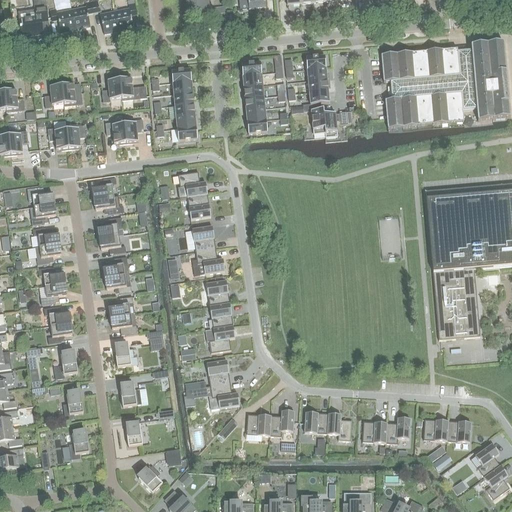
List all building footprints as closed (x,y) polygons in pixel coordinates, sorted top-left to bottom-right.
[(185,0),(186,10),(189,9),(190,15),(198,14),(198,17),(209,16),(207,1),(207,0),(185,0)] [(238,0),(239,11),(237,11),(237,12),(248,11),(265,9),(264,0),(238,0)] [(47,23),(46,8),(45,1),(33,3),(35,12),(18,14),(21,37),(28,36),(29,38),(43,36),(41,24),(47,23)] [(114,14),(118,32),(126,31),(126,32),(133,31),(131,18),(137,16),(134,5),(134,1),(127,2),(128,6),(129,11),(118,13),(114,14)] [(91,3),(93,15),(99,14),(97,2),(91,3)] [(71,12),(75,31),(82,29),(83,30),(90,29),(87,16),(93,15),(91,3),(84,5),(85,9),(71,12)] [(75,31),(71,12),(56,15),(55,11),(49,12),(51,23),(58,22),(60,35),(67,34),(67,32),(75,31)] [(118,32),(114,14),(100,17),(104,36),(111,35),(111,34),(118,32)] [(383,84),(389,84),(390,89),(387,89),(387,93),(387,97),(390,97),(391,102),(384,103),(387,130),(387,132),(402,130),(418,129),(433,128),(448,126),(463,125),(477,124),(482,123),(509,121),(508,106),(507,91),(505,75),(504,60),(502,45),(475,47),(470,48),(471,53),(465,53),(456,54),(456,51),(441,53),(426,54),(411,55),(396,56),(380,58),(383,84)] [(305,60),(306,72),(325,70),(325,71),(326,71),(325,61),(324,61),(324,58),(305,60)] [(241,79),(242,79),(261,77),(260,65),(241,67),(241,69),(240,70),(241,79)] [(325,70),(306,72),(308,84),(326,82),(325,71),(325,70)] [(191,84),(192,84),(191,75),(190,75),(190,72),(171,74),(172,86),(191,84)] [(262,88),(261,77),(242,79),(243,90),(262,88)] [(132,90),(131,81),(127,81),(127,80),(119,81),(121,101),(121,103),(140,102),(139,90),(132,90)] [(121,101),(119,81),(107,82),(108,92),(102,93),(103,105),(110,105),(110,102),(121,101)] [(327,93),(326,82),(308,84),(309,95),(327,93)] [(192,95),(191,84),(172,86),(173,97),(192,95)] [(52,108),(63,107),(61,86),(49,88),(51,98),(44,99),(45,111),(52,110),(52,108)] [(61,86),(63,107),(63,109),(82,107),(81,95),(74,96),(73,86),(69,87),(69,86),(61,86)] [(262,88),(243,90),(244,102),(263,100),(262,88)] [(23,101),(16,102),(15,92),(11,93),(11,91),(3,92),(5,113),(5,115),(24,113),(23,101)] [(309,95),(310,106),(310,107),(316,106),(328,105),(327,93),(309,95)] [(174,109),(193,107),(192,95),(173,97),(174,109)] [(265,111),(263,100),(244,102),(246,113),(265,111)] [(310,106),(302,107),(302,108),(303,114),(310,114),(310,113),(316,112),(316,106),(310,107),(310,106)] [(175,120),(195,118),(193,107),(174,109),(175,120)] [(246,113),(247,125),(266,123),(265,111),(246,113)] [(316,112),(310,113),(310,114),(313,137),(324,136),(323,117),(322,112),(316,112)] [(334,115),(323,117),(324,136),(324,140),(337,139),(335,124),(339,123),(339,127),(347,127),(345,114),(338,115),(339,117),(334,117),(334,115)] [(177,132),(196,130),(195,118),(175,120),(177,132)] [(135,125),(124,126),(126,147),(138,145),(137,135),(143,134),(142,122),(135,123),(135,125)] [(266,123),(247,125),(248,137),(267,135),(266,123)] [(118,147),(126,147),(124,126),(124,124),(105,126),(106,138),(113,137),(114,147),(118,146),(118,147)] [(68,152),(80,151),(79,141),(86,140),(84,128),(77,129),(77,126),(66,127),(66,130),(66,132),(68,152)] [(61,153),(68,152),(66,132),(66,130),(47,132),(48,144),(55,143),(56,152),(60,152),(61,153)] [(196,130),(177,132),(178,144),(197,142),(196,130)] [(20,137),(9,138),(11,158),(22,157),(21,146),(28,146),(27,134),(19,134),(20,137)] [(0,158),(3,158),(3,159),(11,158),(9,138),(8,136),(0,136),(0,158)] [(185,189),(187,200),(207,197),(205,185),(200,185),(199,182),(199,178),(198,178),(198,174),(178,177),(180,190),(185,189)] [(511,186),(426,194),(439,343),(481,340),(475,272),(511,268),(511,186)] [(113,199),(112,187),(103,188),(92,190),(93,201),(113,199)] [(160,190),(162,202),(169,201),(167,188),(160,190)] [(33,203),(33,210),(54,207),(52,195),(40,197),(39,190),(27,192),(28,204),(33,203)] [(210,212),(207,197),(187,200),(190,222),(211,219),(210,216),(210,212)] [(115,210),(113,199),(93,201),(95,213),(107,211),(115,210)] [(169,205),(159,207),(160,216),(170,214),(169,205)] [(55,218),(54,207),(33,210),(35,221),(43,220),(55,218)] [(124,215),(123,209),(115,210),(107,211),(108,217),(124,215)] [(97,229),(99,241),(119,238),(123,237),(121,220),(108,222),(109,228),(97,229)] [(192,231),(195,255),(215,252),(212,228),(192,231)] [(46,237),(45,231),(32,232),(33,239),(38,238),(37,238),(46,237)] [(172,232),(164,233),(166,241),(173,240),(172,232)] [(59,246),(58,235),(46,237),(37,238),(38,238),(39,249),(59,246)] [(120,249),(119,238),(99,241),(100,252),(112,251),(120,250),(120,249)] [(61,258),(59,246),(39,249),(39,250),(35,250),(37,267),(50,266),(49,259),(61,258)] [(126,255),(125,249),(120,249),(120,250),(112,251),(113,257),(126,255)] [(224,270),(223,262),(217,262),(215,252),(195,255),(199,277),(204,277),(205,277),(225,274),(224,270)] [(103,269),(104,280),(128,277),(127,266),(126,260),(114,261),(115,268),(103,269)] [(176,262),(168,263),(170,282),(179,281),(176,262)] [(51,276),(50,270),(38,272),(39,278),(43,278),(43,277),(51,276)] [(65,286),(63,275),(51,276),(43,277),(43,278),(45,289),(65,286)] [(128,277),(104,280),(106,292),(118,290),(119,296),(131,294),(130,288),(128,277)] [(145,280),(147,292),(155,291),(154,279),(145,280)] [(206,286),(209,309),(230,306),(226,283),(224,284),(224,279),(215,280),(215,285),(206,286)] [(54,299),(66,297),(65,286),(45,289),(46,300),(54,299)] [(176,288),(169,289),(171,301),(178,300),(176,288)] [(55,305),(54,299),(46,300),(40,301),(41,307),(55,305)] [(130,317),(130,318),(134,317),(132,299),(119,301),(120,307),(108,309),(110,320),(130,317)] [(209,309),(213,332),(233,329),(232,322),(230,306),(209,309)] [(57,316),(56,310),(44,311),(44,318),(49,317),(57,316)] [(70,326),(69,314),(57,316),(49,317),(50,328),(70,326)] [(189,315),(182,316),(183,326),(191,325),(189,315)] [(137,336),(136,328),(134,317),(130,318),(130,317),(110,320),(111,331),(123,330),(124,338),(137,336)] [(72,337),(70,326),(50,328),(52,340),(60,339),(72,337)] [(155,327),(156,334),(162,334),(163,333),(162,326),(155,327)] [(233,329),(213,332),(215,343),(209,343),(211,356),(231,353),(230,349),(230,345),(229,341),(235,341),(233,329)] [(117,352),(114,353),(117,370),(131,368),(130,359),(128,348),(126,349),(126,347),(126,346),(115,348),(116,348),(117,352)] [(25,353),(26,360),(40,358),(39,351),(25,353)] [(182,363),(188,362),(195,361),(194,351),(186,352),(180,353),(182,363)] [(60,358),(62,368),(54,370),(55,382),(64,381),(64,378),(77,376),(75,358),(73,359),(72,354),(73,354),(62,355),(62,356),(63,358),(60,358)] [(2,355),(0,355),(0,372),(11,371),(9,360),(3,361),(2,355)] [(36,363),(27,364),(29,375),(37,373),(36,363)] [(206,366),(210,389),(230,386),(228,370),(227,366),(227,363),(206,366)] [(168,373),(154,375),(152,376),(153,380),(155,380),(155,381),(169,379),(168,373)] [(0,393),(7,393),(6,387),(13,386),(11,375),(0,376),(0,393)] [(39,384),(31,385),(32,392),(41,391),(39,384)] [(198,391),(197,384),(184,386),(186,393),(198,391)] [(122,410),(137,408),(140,407),(138,392),(135,393),(134,388),(132,388),(131,386),(132,386),(121,387),(121,388),(122,388),(122,392),(120,392),(122,410)] [(232,397),(230,386),(210,389),(211,401),(217,400),(219,411),(240,408),(237,396),(232,397)] [(30,392),(31,399),(48,397),(47,390),(41,391),(32,392),(30,392)] [(7,393),(0,393),(0,405),(3,405),(3,411),(16,409),(15,403),(9,404),(7,393)] [(79,394),(79,393),(67,395),(68,396),(68,397),(66,398),(67,407),(63,407),(65,423),(74,421),(74,417),(83,415),(81,398),(78,398),(78,394),(79,394)] [(195,407),(194,401),(186,402),(186,399),(184,399),(185,408),(195,407)] [(158,416),(156,416),(156,421),(158,420),(159,422),(174,419),(173,412),(158,415),(158,416)] [(0,432),(13,431),(11,420),(18,419),(17,413),(4,415),(5,421),(0,421),(0,432)] [(281,419),(271,418),(269,439),(281,440),(281,434),(293,435),(294,414),(290,414),(282,413),(281,419)] [(304,435),(327,436),(329,416),(306,415),(304,435)] [(341,417),(329,416),(327,436),(338,437),(338,443),(350,444),(352,423),(348,423),(344,423),(340,423),(341,417)] [(246,437),(269,439),(271,418),(247,417),(246,437)] [(397,426),(386,425),(385,446),(397,446),(398,441),(409,441),(410,421),(406,421),(398,420),(397,426)] [(447,444),(448,423),(432,422),(425,422),(423,442),(447,444)] [(463,424),(448,423),(447,444),(470,445),(471,425),(467,425),(467,424),(463,424)] [(362,445),(385,446),(386,425),(370,425),(370,424),(363,424),(362,445)] [(128,432),(126,432),(128,449),(142,447),(139,427),(137,428),(137,426),(138,426),(137,425),(126,427),(126,428),(127,427),(128,432)] [(224,430),(218,436),(224,442),(230,435),(224,430)] [(13,431),(0,432),(0,443),(8,443),(9,449),(22,447),(21,441),(14,442),(13,431)] [(89,455),(86,438),(84,438),(83,434),(84,434),(84,433),(73,434),(73,435),(74,435),(74,437),(72,437),(73,446),(68,447),(71,462),(80,461),(79,456),(89,455)] [(325,442),(317,442),(317,450),(315,450),(315,457),(324,457),(325,442)] [(282,445),(281,453),(294,454),(295,446),(282,445)] [(430,463),(446,453),(442,447),(427,457),(430,463)] [(484,481),(501,469),(494,460),(499,457),(494,450),(492,447),(475,459),(482,468),(477,471),(484,481)] [(10,459),(0,460),(0,471),(18,469),(24,468),(23,457),(22,451),(9,453),(10,459)] [(166,454),(168,469),(181,467),(179,452),(166,454)] [(46,455),(39,456),(42,473),(49,472),(46,455)] [(447,457),(434,467),(437,472),(451,462),(447,457)] [(162,486),(156,480),(160,476),(152,468),(151,470),(149,468),(137,479),(138,480),(139,479),(142,482),(140,484),(152,496),(162,486)] [(508,479),(501,469),(484,481),(490,490),(486,493),(493,503),(510,491),(507,488),(508,488),(505,485),(503,482),(508,479)] [(183,476),(176,483),(184,491),(191,483),(183,476)] [(194,511),(190,508),(190,507),(183,500),(182,501),(175,494),(165,503),(172,511),(170,511),(194,511)] [(343,495),(344,508),(343,511),(371,511),(371,506),(371,495),(343,495)] [(331,511),(331,504),(321,504),(312,504),(312,499),(300,499),(300,509),(304,509),(303,511),(331,511)] [(439,511),(443,509),(436,500),(427,507),(430,511),(439,511)] [(385,501),(378,511),(422,511),(424,510),(412,504),(408,511),(400,506),(399,508),(388,502),(385,501)]
